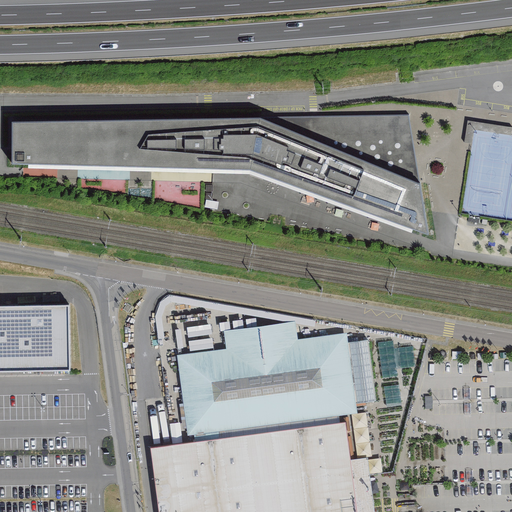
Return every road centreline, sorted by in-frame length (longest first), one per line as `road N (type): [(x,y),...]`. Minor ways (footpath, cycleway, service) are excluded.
road 1 (motorway): [(0,45),(248,34),(511,8)]
road 2 (unclassified): [(103,268),(511,340)]
road 3 (motorway): [(286,0),(0,14)]
road 4 (unclassified): [(135,511),(103,268)]
